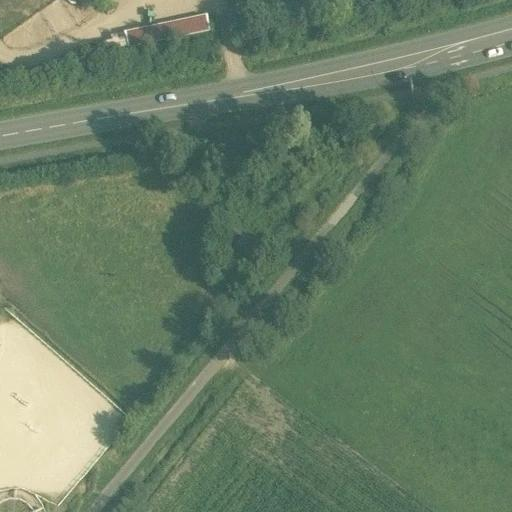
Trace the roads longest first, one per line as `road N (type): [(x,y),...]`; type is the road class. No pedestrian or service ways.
road 1 (tertiary): [(511,40),(360,77),(0,135)]
road 2 (unclassified): [(93,511),(330,226)]
